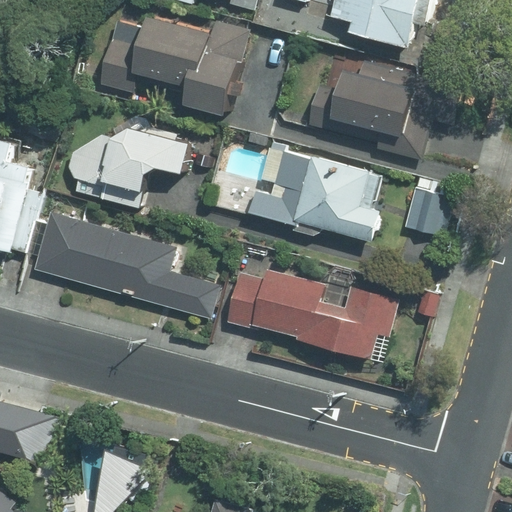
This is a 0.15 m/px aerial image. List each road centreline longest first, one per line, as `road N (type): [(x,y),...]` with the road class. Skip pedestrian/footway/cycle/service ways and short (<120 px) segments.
road 1 (residential): [(0,336),(471,461)]
road 2 (residential): [(471,461),(511,319)]
